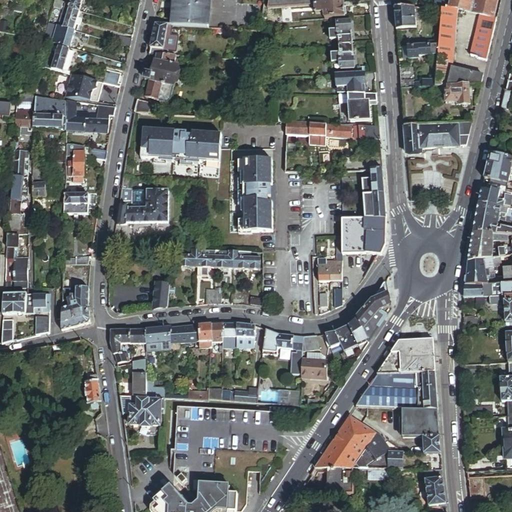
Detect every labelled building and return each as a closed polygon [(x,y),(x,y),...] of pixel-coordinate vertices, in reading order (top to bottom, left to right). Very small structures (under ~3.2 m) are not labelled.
[(68,0),(65,10),(81,14),(84,0),(68,0)] [(175,27),(211,28),(212,0),(178,0),(178,19),(175,19),(175,27)] [(495,18),(499,0),(452,0),(451,7),(480,14),(495,18)] [(325,19),(347,17),(346,2),(315,5),(316,13),(325,13),(325,19)] [(55,10),(63,12),(64,5),(57,3),(55,10)] [(399,31),(419,30),(418,20),(418,9),(397,7),(399,31)] [(75,34),(76,34),(78,26),(79,21),(81,14),(65,10),(60,29),(60,30),(75,34)] [(439,52),(455,54),(458,12),(448,11),(444,10),(440,42),(440,45),(439,52)] [(480,28),(495,31),(498,18),(495,18),(480,14),(477,27),(480,28)] [(353,38),(352,38),(352,32),(353,32),(352,24),(338,25),(339,33),(331,33),(331,40),(339,39),(340,47),(354,46),(353,38)] [(45,43),(70,49),(75,34),(60,30),(60,29),(58,29),(56,39),(52,38),(55,28),(50,26),(45,43)] [(151,49),(164,50),(171,27),(157,26),(151,49)] [(488,61),(488,59),(495,31),(480,28),(479,32),(476,31),(471,55),(477,57),(478,59),(488,61)] [(125,47),(130,48),(132,41),(117,37),(115,45),(121,46),(125,47)] [(439,55),(439,52),(440,45),(430,46),(410,47),(410,58),(411,60),(420,59),(420,56),(439,55)] [(355,60),(354,60),(354,55),(354,54),(354,46),(340,47),(340,54),(332,54),(333,63),(341,63),(342,70),(355,69),(355,60)] [(45,69),(63,74),(69,52),(58,50),(56,57),(54,57),(52,64),(47,63),(45,69)] [(69,73),(75,54),(69,52),(63,74),(70,76),(71,73),(69,73)] [(168,106),(171,103),(179,69),(174,68),(176,56),(156,55),(151,77),(146,76),(145,82),(149,83),(146,100),(168,106)] [(441,86),(452,86),(454,68),(455,56),(439,55),(437,80),(437,87),(441,86)] [(245,67),(257,67),(258,58),(245,58),(245,67)] [(417,88),(437,87),(437,80),(423,80),(424,82),(416,83),(415,66),(401,67),(402,79),(414,78),(415,88),(417,88)] [(482,84),(484,75),(454,68),(452,86),(470,85),(482,84)] [(104,84),(120,88),(121,85),(119,85),(122,75),(107,71),(104,84)] [(350,95),(366,95),(365,73),(333,76),(333,81),(338,81),(338,88),(349,87),(350,95)] [(100,83),(72,76),(67,93),(66,99),(98,103),(101,91),(98,90),(100,83)] [(402,89),(415,88),(414,78),(402,79),(402,89)] [(460,105),(471,105),(470,85),(452,86),(441,86),(441,95),(446,95),(446,103),(457,103),(460,103),(460,105)] [(405,126),(420,125),(417,88),(415,88),(402,89),(404,110),(405,126)] [(502,109),(511,111),(511,91),(506,91),(502,109)] [(352,123),(369,122),(367,103),(379,102),(378,94),(366,95),(350,95),(350,103),(352,123)] [(350,103),(350,95),(340,95),(341,104),(350,103)] [(35,115),(43,116),(43,111),(44,101),(35,100),(35,110),(35,115)] [(64,103),(44,101),(43,111),(58,111),(58,116),(64,116),(64,103)] [(136,114),(150,115),(152,105),(138,101),(136,114)] [(67,131),(107,134),(108,121),(88,119),(88,114),(74,113),(74,103),(68,102),(67,131)] [(12,116),(19,116),(20,109),(20,106),(0,103),(0,116),(11,118),(12,116)] [(108,117),(114,118),(115,109),(99,107),(99,115),(98,116),(108,117)] [(34,128),(35,115),(35,110),(20,109),(19,116),(17,127),(34,128)] [(52,129),(63,130),(64,116),(58,116),(43,116),(35,115),(34,128),(52,129)] [(467,146),(469,138),(472,122),(420,125),(405,126),(407,154),(410,156),(420,156),(423,153),(422,150),(442,149),(460,148),(460,146),(467,146)] [(352,126),(291,123),(290,137),(311,138),(311,145),(322,145),(322,138),(353,139),(352,126)] [(356,140),(367,140),(366,127),(355,126),(356,140)] [(367,140),(382,141),(381,136),(381,128),(366,127),(367,140)] [(173,132),(145,131),(144,145),(141,145),(140,145),(139,160),(153,161),(159,161),(159,163),(166,163),(172,164),(172,162),(179,162),(185,162),(185,165),(192,165),(198,165),(198,163),(206,164),(218,164),(220,134),(198,132),(198,134),(197,136),(191,135),(191,133),(186,133),(186,131),(173,131),(173,132)] [(90,159),(106,162),(107,153),(91,149),(90,159)] [(510,183),(511,176),(511,174),(511,156),(492,153),(485,178),(495,181),(508,183),(510,183)] [(83,178),(84,178),(84,154),(73,154),(69,154),(69,164),(67,164),(67,170),(72,170),(72,173),(73,185),(83,184),(83,178)] [(26,161),(27,157),(20,156),(20,158),(14,157),(12,167),(11,178),(14,178),(15,178),(16,160),(26,161)] [(15,178),(26,178),(26,161),(16,160),(15,178)] [(244,239),(273,239),(273,210),(271,210),(271,203),(273,203),(273,198),(275,198),(275,185),(273,185),(273,160),(244,160),(244,173),(242,173),(242,179),(242,186),(244,186),(244,200),(242,200),(242,206),(242,210),(244,210),(244,216),(244,239)] [(387,220),(384,170),(372,170),(372,178),(363,179),(365,220),(387,220)] [(23,197),(30,197),(29,179),(26,178),(15,178),(14,178),(13,201),(22,201),(23,197)] [(34,198),(46,197),(46,178),(33,178),(34,198)] [(495,186),(495,181),(493,190),(500,192),(499,196),(504,197),(503,201),(504,201),(507,188),(495,186)] [(503,201),(504,197),(499,196),(500,192),(493,190),(493,191),(483,190),(480,202),(503,206),(504,201),(503,201)] [(126,223),(168,224),(170,192),(148,191),(148,206),(140,206),(140,209),(134,209),(134,204),(131,201),(121,201),(119,212),(117,226),(126,226),(126,223)] [(88,215),(88,196),(65,196),(65,215),(88,215)] [(17,215),(22,215),(22,201),(13,201),(12,215),(17,215)] [(511,207),(508,207),(503,206),(480,202),(477,215),(490,217),(490,215),(499,217),(500,212),(506,213),(506,216),(511,216),(511,207)] [(19,235),(30,236),(30,228),(26,228),(21,228),(21,222),(26,222),(26,216),(22,215),(17,215),(12,215),(11,235),(19,235)] [(474,233),(511,233),(511,228),(501,227),(501,224),(500,223),(498,222),(477,218),(474,233)] [(356,255),(361,255),(367,255),(367,253),(372,253),(372,256),(378,256),(382,256),(384,252),(386,249),(387,245),(387,220),(365,220),(348,220),(348,256),(356,255)] [(511,233),(474,233),(469,263),(499,258),(511,256),(511,233)] [(9,259),(15,259),(15,249),(19,249),(19,235),(11,235),(9,235),(9,259)] [(331,282),(331,273),(335,273),(334,266),(343,266),(343,256),(343,237),(338,237),(337,237),(338,262),(329,262),(328,258),(318,259),(318,275),(319,275),(320,283),(331,282)] [(179,268),(197,269),(197,252),(193,251),(192,256),(179,256),(179,268)] [(215,269),(215,253),(197,252),(197,269),(198,269),(198,274),(202,275),(210,275),(210,269),(215,269)] [(233,270),(233,258),(233,253),(215,253),(215,269),(222,270),(222,273),(227,273),(227,270),(233,270)] [(233,270),(261,271),(262,260),(259,260),(259,256),(255,256),(255,257),(251,257),(251,259),(233,258),(233,270)] [(467,287),(511,283),(511,269),(503,270),(503,276),(496,277),(496,280),(494,280),(494,277),(486,278),(486,273),(494,272),(494,267),(499,266),(499,258),(469,263),(467,276),(467,287)] [(29,270),(25,270),(26,259),(15,259),(9,259),(7,259),(7,282),(26,282),(26,285),(29,285),(29,270)] [(63,267),(89,266),(89,259),(74,259),(74,262),(63,263),(63,267)] [(331,282),(343,282),(343,266),(334,266),(335,273),(331,273),(331,282)] [(73,290),(73,281),(63,281),(63,290),(73,290)] [(370,343),(375,335),(370,325),(381,312),(391,307),(388,292),(385,283),(380,294),(378,296),(374,301),(359,319),(368,341),(369,343),(370,343)] [(503,297),(511,296),(511,283),(467,287),(465,300),(471,300),(477,299),(488,299),(503,297)] [(154,311),(167,310),(170,287),(156,286),(154,311)] [(91,323),(91,321),(89,305),(90,290),(73,290),(63,290),(62,305),(68,304),(69,309),(62,311),(62,332),(88,326),(89,325),(91,323)] [(35,314),(35,311),(35,298),(35,296),(31,296),(27,296),(10,296),(6,296),(4,316),(35,316),(35,314)] [(46,310),(50,310),(50,297),(46,296),(46,298),(35,298),(35,311),(46,311),(46,310)] [(505,329),(511,328),(511,296),(503,297),(503,303),(505,329)] [(478,307),(488,306),(488,299),(477,299),(478,307)] [(360,348),(369,343),(368,341),(359,319),(355,323),(350,327),(360,348)] [(37,338),(50,335),(50,320),(37,320),(37,338)] [(2,345),(14,342),(15,322),(4,321),(2,345)] [(224,342),(225,336),(225,326),(214,327),(214,343),(224,342)] [(225,336),(237,338),(237,326),(225,326),(225,336)] [(237,338),(253,341),(255,329),(237,326),(237,338)] [(201,344),(214,343),(214,327),(200,328),(201,337),(201,344)] [(346,355),(360,348),(350,327),(338,334),(332,336),(326,337),(332,350),(342,347),(346,355)] [(201,344),(201,337),(200,328),(196,328),(172,330),(174,344),(174,346),(201,344)] [(171,344),(174,344),(172,330),(162,331),(152,332),(147,332),(147,346),(147,349),(150,349),(150,346),(171,344)] [(130,346),(147,346),(147,332),(112,332),(112,345),(117,364),(127,363),(133,359),(128,353),(122,353),(123,346),(130,346)] [(270,349),(271,335),(266,333),(263,356),(277,358),(278,350),(270,349)] [(270,349),(304,352),(305,339),(290,338),(282,337),(271,335),(270,349)] [(237,338),(225,336),(224,342),(224,346),(224,351),(237,351),(237,338)] [(237,338),(237,351),(253,352),(253,341),(237,338)] [(304,354),(328,351),(323,338),(305,339),(304,352),(304,354)] [(422,348),(435,348),(435,340),(404,342),(401,342),(393,353),(422,348)] [(387,362),(436,361),(435,348),(422,348),(393,353),(387,362)] [(10,363),(19,361),(17,354),(8,355),(10,363)] [(308,361),(304,361),(303,380),(328,381),(329,362),(327,362),(308,361)] [(423,374),(436,373),(436,361),(387,362),(379,375),(423,374)] [(463,374),(476,374),(476,365),(462,366),(463,374)] [(89,379),(98,377),(97,366),(88,367),(89,374),(89,379)] [(135,397),(146,398),(147,382),(147,374),(140,374),(140,371),(136,371),(135,397)] [(423,389),(437,389),(436,373),(423,374),(423,389)] [(417,388),(423,389),(423,374),(379,375),(370,388),(417,388)] [(97,405),(102,404),(98,377),(89,379),(90,383),(86,384),(87,391),(85,392),(86,398),(88,398),(89,406),(93,406),(97,405)] [(511,379),(501,380),(503,404),(507,403),(511,402),(511,379)] [(146,398),(156,398),(155,388),(155,383),(147,382),(146,398)] [(257,404),(287,406),(288,389),(258,387),(257,394),(257,404)] [(417,409),(417,388),(370,388),(357,408),(407,409),(417,409)] [(417,409),(439,410),(437,389),(423,389),(417,388),(417,409)] [(208,401),(222,402),(222,391),(209,391),(208,393),(208,401)] [(236,396),(229,396),(229,392),(222,391),(222,402),(250,403),(249,393),(236,393),(236,396)] [(208,401),(208,393),(189,392),(189,396),(196,396),(196,401),(208,401)] [(250,403),(257,404),(257,394),(249,393),(250,403)] [(152,427),(160,427),(160,412),(164,412),(165,399),(164,399),(161,399),(156,398),(146,398),(135,397),(121,397),(123,414),(130,414),(130,426),(141,426),(140,428),(152,429),(152,427)] [(442,456),(439,410),(417,409),(407,409),(407,439),(409,440),(422,440),(422,456),(442,456)] [(355,470),(352,470),(376,434),(351,417),(334,442),(321,461),(311,476),(320,476),(320,470),(328,470),(328,476),(328,495),(354,495),(355,470)] [(355,470),(386,471),(387,453),(376,434),(352,470),(355,470)] [(399,472),(400,464),(400,454),(387,453),(386,471),(399,472)] [(447,507),(446,500),(442,473),(426,473),(430,508),(447,507)] [(472,499),(486,498),(485,479),(469,480),(472,499)] [(237,511),(239,495),(231,495),(231,486),(201,485),(200,503),(196,506),(194,508),(191,507),(172,487),(155,502),(157,504),(161,508),(157,511),(237,511)]
